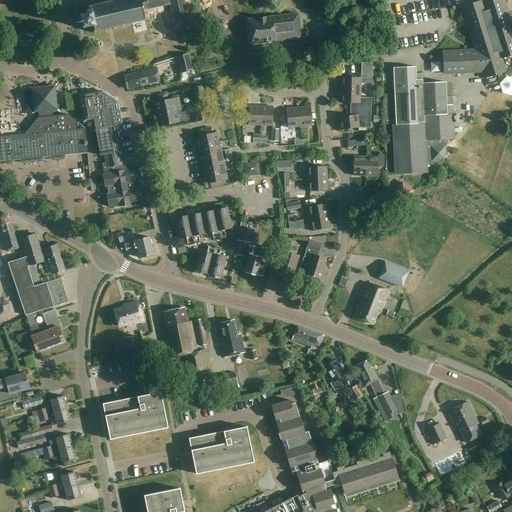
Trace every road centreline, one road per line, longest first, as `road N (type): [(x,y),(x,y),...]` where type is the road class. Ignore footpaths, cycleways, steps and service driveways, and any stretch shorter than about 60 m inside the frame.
road 1 (residential): [(110,511),(81,357),(100,254)]
road 2 (residential): [(313,323),(343,250),(344,175),(327,147),(322,94)]
road 3 (tertiary): [(509,413),(482,391),(313,323)]
road 4 (tertiary): [(313,323),(169,286)]
road 5 (residential): [(277,199),(246,202),(238,193),(157,210)]
